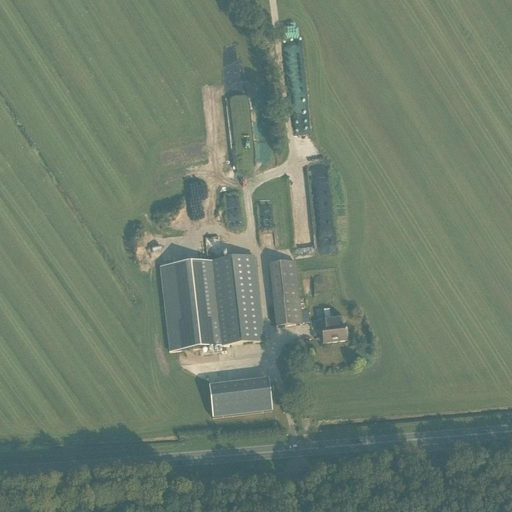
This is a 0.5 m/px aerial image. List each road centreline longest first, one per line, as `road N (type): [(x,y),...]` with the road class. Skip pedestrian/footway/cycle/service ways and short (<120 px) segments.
road 1 (unclassified): [(0,503),(511,456)]
road 2 (trunk): [(294,450),(0,473)]
road 3 (trunk): [(294,450),(511,431)]
